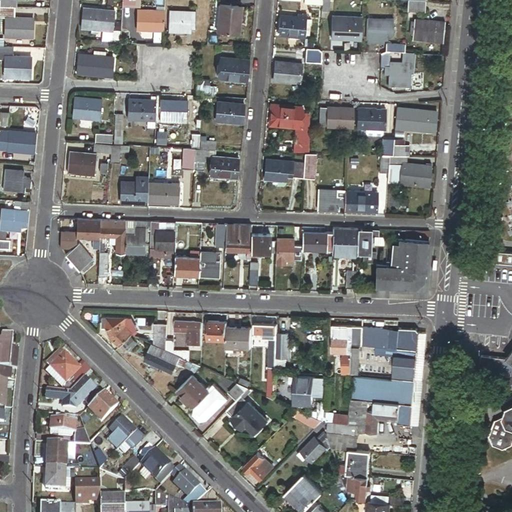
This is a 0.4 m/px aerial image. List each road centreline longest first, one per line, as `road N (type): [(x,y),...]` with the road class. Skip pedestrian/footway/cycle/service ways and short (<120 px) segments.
road 1 (residential): [(442,312),(35,296)]
road 2 (residential): [(255,511),(35,296)]
road 3 (residential): [(245,219),(266,0)]
road 4 (residential): [(245,219),(450,227)]
road 5 (residential): [(43,211),(245,219)]
road 6 (residential): [(21,496),(35,296)]
road 7 (tertiary): [(426,511),(442,312)]
road 8 (unknown): [(478,328),(470,511)]
road 9 (tertiary): [(450,227),(463,89)]
road 10 (residential): [(171,64),(138,82),(55,79)]
